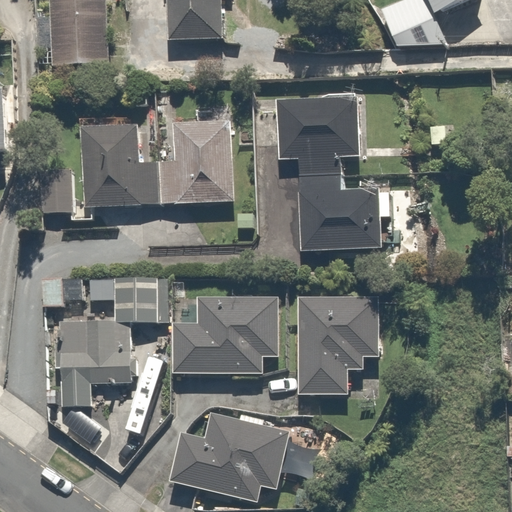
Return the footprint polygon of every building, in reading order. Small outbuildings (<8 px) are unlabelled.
[(104,0),(43,0),(49,66),(109,62),(104,0)] [(159,0),(159,44),(216,45),(216,0),(159,0)] [(421,0),(425,8),(427,12),(454,0),(421,0)] [(274,165),(336,165),(336,173),(295,172),(295,248),(379,249),(379,188),(342,188),(343,156),(355,156),(356,100),(273,99),(274,165)] [(172,162),(135,162),(135,126),(78,126),(79,172),(85,172),(85,208),(234,208),(234,120),(171,120),(172,162)] [(69,171),(35,173),(38,211),(71,208),(69,171)] [(110,320),(160,322),(161,278),(111,277),(110,320)] [(375,298),(294,297),(292,392),(342,393),(342,366),(361,367),(361,357),(388,358),(388,342),(374,342),(375,298)] [(275,355),(275,298),(194,298),(194,323),(172,323),(172,370),(263,370),(263,355),(275,355)] [(130,384),(132,323),(62,320),(61,335),(52,335),(50,392),(64,392),(63,408),(91,409),(92,383),(130,384)] [(273,482),(286,431),(208,411),(202,437),(179,431),(167,478),(253,499),(258,479),(273,482)]
